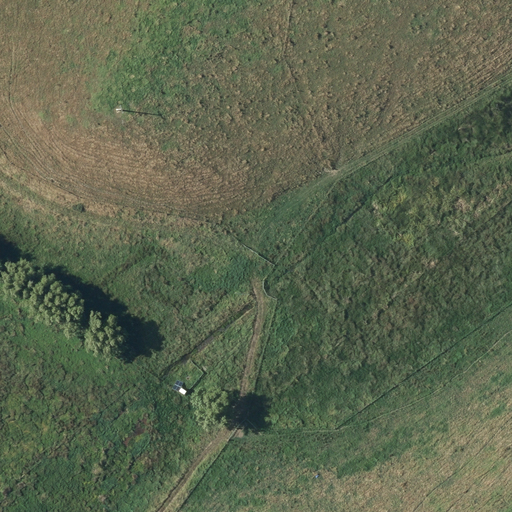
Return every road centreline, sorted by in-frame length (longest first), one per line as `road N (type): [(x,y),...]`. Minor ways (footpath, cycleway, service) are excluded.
road 1 (track): [(0,176),(56,213),(208,242),(250,280),(261,307),(237,418)]
road 2 (track): [(134,225),(198,230),(276,205),(359,167),(511,73)]
